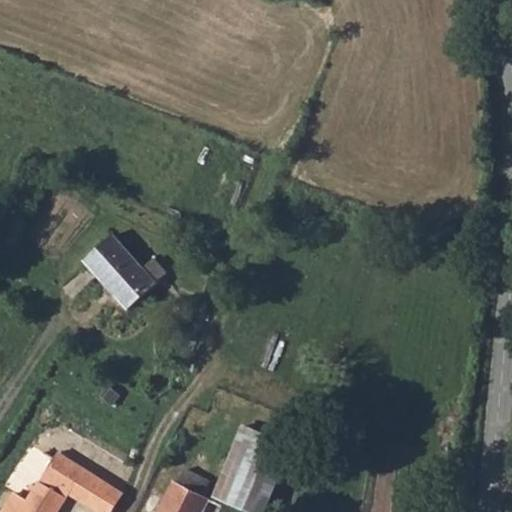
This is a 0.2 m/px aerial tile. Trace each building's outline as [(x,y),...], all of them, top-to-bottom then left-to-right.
[(117,237),(86,262),(128,314),(157,288),(117,237)] [(255,511),(265,511),(277,486),(293,446),(244,427),(216,494),(255,511)] [(293,446),(277,486),(291,492),(307,452),(293,446)] [(46,450),(35,466),(47,474),(59,458),(46,450)] [(30,501),(22,511),(55,511),(70,491),(105,511),(112,511),(125,491),(91,471),(63,452),(59,458),(47,474),(48,475),(40,485),(30,501)] [(98,460),(91,471),(125,491),(132,482),(98,460)] [(159,511),(203,511),(211,497),(205,494),(212,479),(189,468),(181,483),(176,480),(159,511)] [(16,492),(3,511),(22,511),(30,501),(16,492)] [(211,497),(203,511),(219,511),(224,503),(211,497)]
